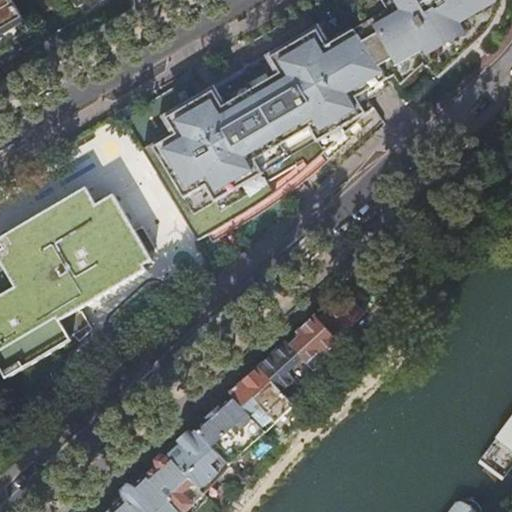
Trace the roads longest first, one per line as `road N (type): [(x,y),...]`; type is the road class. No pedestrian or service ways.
road 1 (residential): [(511,54),(496,79),(145,381),(10,511)]
road 2 (residential): [(0,143),(242,0)]
